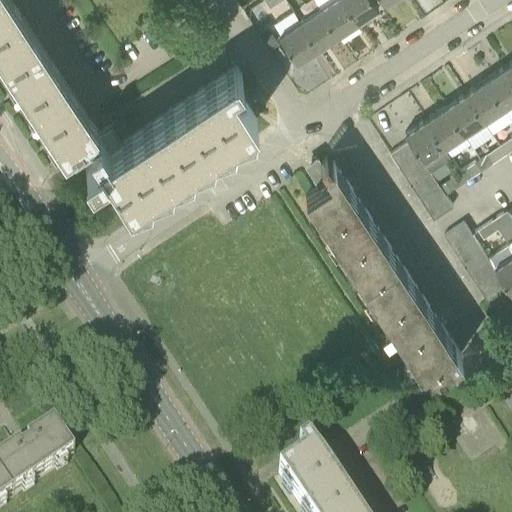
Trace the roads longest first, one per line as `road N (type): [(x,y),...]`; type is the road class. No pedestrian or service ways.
road 1 (residential): [(490,353),(334,109)]
road 2 (tertiary): [(228,511),(73,280)]
road 3 (residential): [(73,280),(304,129)]
road 4 (residential): [(225,11),(99,93),(38,0)]
road 5 (residential): [(373,511),(335,454),(490,353)]
road 6 (residential): [(334,109),(497,0)]
road 7 (residential): [(304,129),(225,11)]
road 8 (tertiary): [(73,280),(0,169)]
